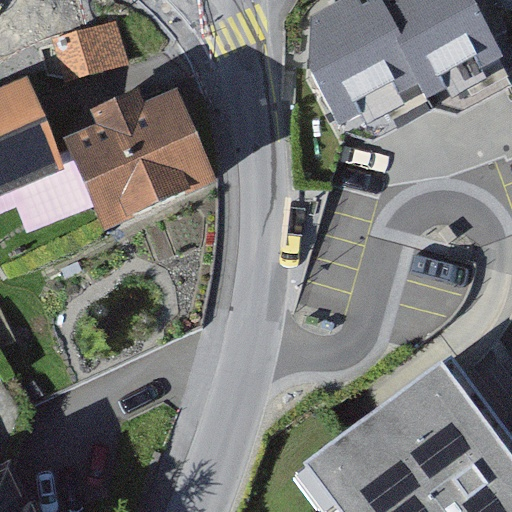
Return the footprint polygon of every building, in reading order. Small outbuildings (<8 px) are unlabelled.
[(507,68),(472,0),(355,0),(308,24),(311,85),(336,134),(356,124),(366,142),(414,117),(406,103),(415,98),(421,111),(443,100),(449,111),(489,90),(484,80),(507,68)] [(116,34),(53,55),(64,90),(128,69),(116,34)] [(18,93),(0,101),(0,201),(56,176),(18,93)] [(64,150),(100,240),(214,194),(179,105),(64,150)] [(511,511),(511,462),(439,366),(296,474),(324,511),(511,511)] [(0,511),(25,511),(8,474),(0,477),(0,511)]
